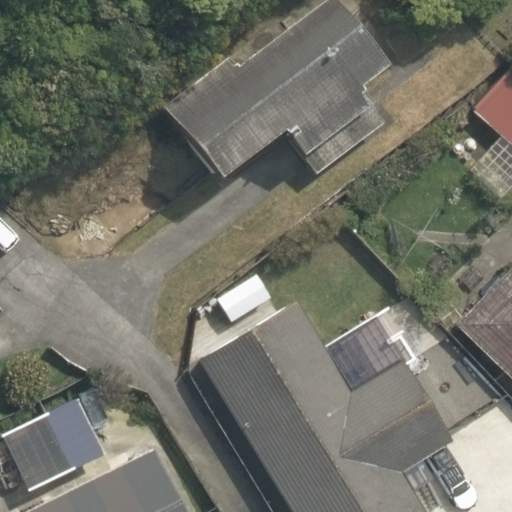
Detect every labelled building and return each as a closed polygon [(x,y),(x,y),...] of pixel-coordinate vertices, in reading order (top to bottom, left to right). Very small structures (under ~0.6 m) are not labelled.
[(344,0),(322,0),(176,125),(235,194),(300,138),(325,167),(390,112),(354,70),(383,45),(344,0)] [(511,71),(470,118),(499,144),(471,175),(507,207),(511,201),(511,71)] [(511,281),(469,330),(511,370),(511,281)] [(289,296),(192,353),(285,511),(415,511),(386,461),(445,427),(405,359),(346,394),(289,296)] [(60,384),(0,417),(0,467),(24,510),(105,464),(60,384)] [(197,511),(171,456),(54,511),(197,511)]
